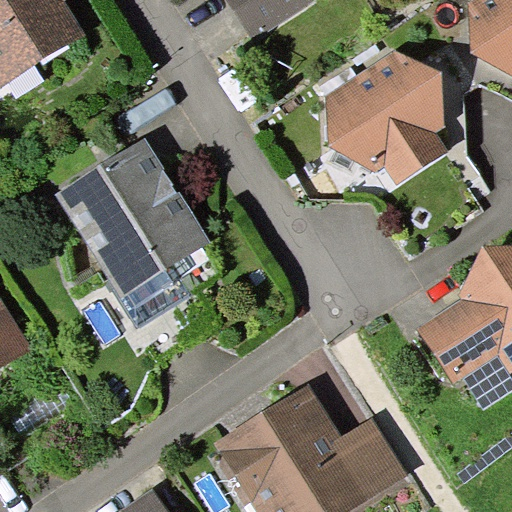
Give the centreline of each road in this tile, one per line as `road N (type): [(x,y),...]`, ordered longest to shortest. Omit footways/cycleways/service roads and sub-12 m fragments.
road 1 (residential): [(360,364),(129,0)]
road 2 (unknown): [(24,511),(333,321)]
road 3 (track): [(454,511),(360,364)]
